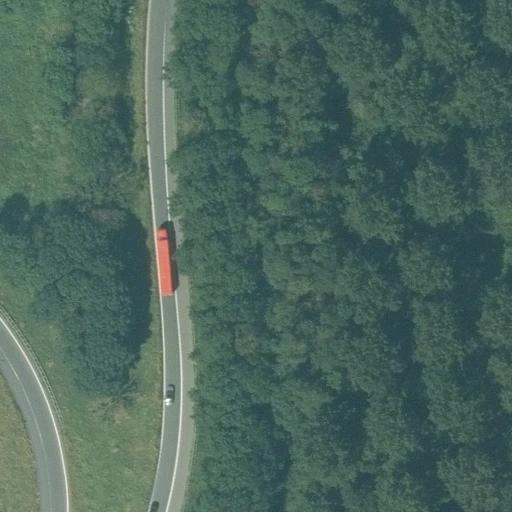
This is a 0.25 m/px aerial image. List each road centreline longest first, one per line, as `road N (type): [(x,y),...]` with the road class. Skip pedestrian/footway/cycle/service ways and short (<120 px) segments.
road 1 (motorway): [(158,511),(174,424),(175,357),(155,112),(162,0)]
road 2 (motorway): [(0,333),(51,439),(59,511)]
